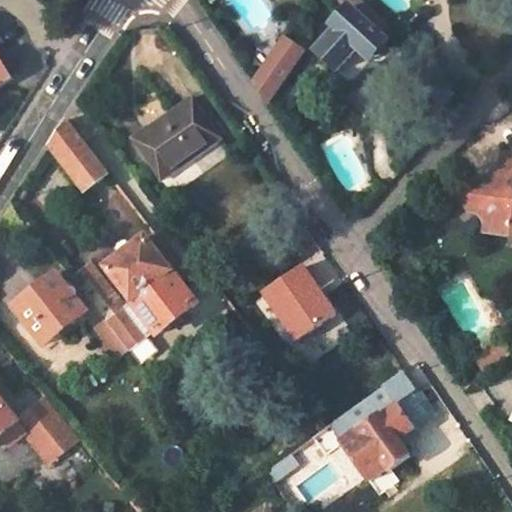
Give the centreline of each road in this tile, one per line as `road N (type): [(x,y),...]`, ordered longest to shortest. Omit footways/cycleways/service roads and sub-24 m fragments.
road 1 (unknown): [(67,84),(307,412)]
road 2 (residential): [(176,0),(349,252)]
road 3 (residential): [(349,252),(511,481)]
road 4 (residential): [(349,252),(511,73)]
road 5 (tertiary): [(121,0),(0,187)]
